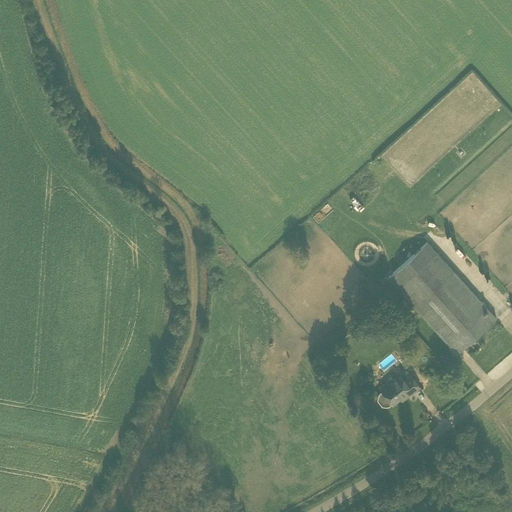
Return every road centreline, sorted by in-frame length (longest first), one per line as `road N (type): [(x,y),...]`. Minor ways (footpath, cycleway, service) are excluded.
road 1 (track): [(102,511),(179,357),(191,315),(190,262),(186,231),(164,198),(90,133),(40,0)]
road 2 (unclassified): [(313,511),(402,458),(511,371)]
